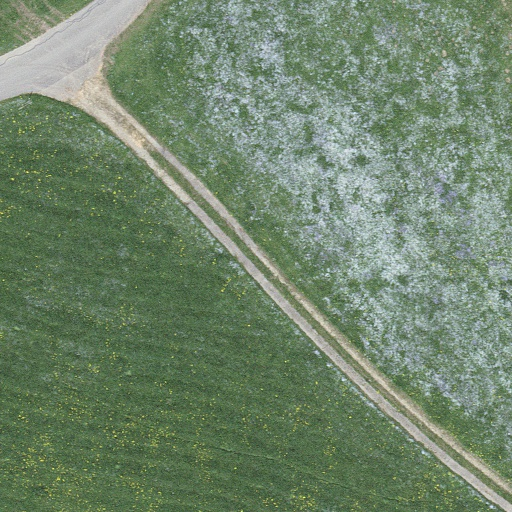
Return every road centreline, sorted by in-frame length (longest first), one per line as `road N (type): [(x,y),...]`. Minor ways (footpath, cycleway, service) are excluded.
road 1 (track): [(37,56),(109,106),(349,358),(511,498)]
road 2 (track): [(0,71),(37,56),(115,0)]
